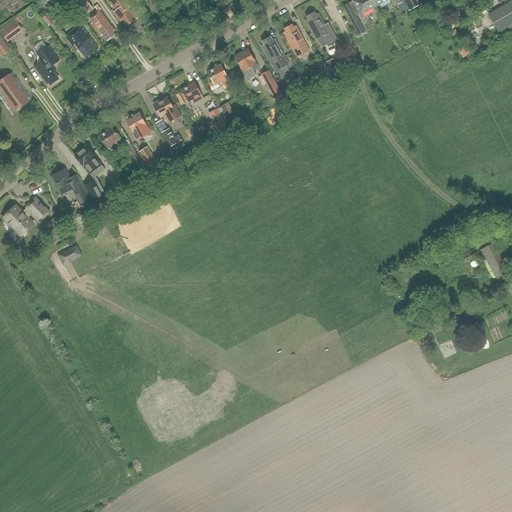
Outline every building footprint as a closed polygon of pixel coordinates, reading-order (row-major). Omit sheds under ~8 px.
[(94,10),(86,0),(81,0),(73,7),(82,19),(94,10)] [(134,17),(129,9),(131,7),(125,0),(113,0),(110,2),(116,11),(114,12),(122,22),(123,20),(128,26),(135,21),(133,18),(134,17)] [(342,7),(352,26),(358,36),(364,33),(355,17),(360,14),(360,15),(375,6),(371,0),(352,0),(353,0),(352,1),(348,4),(348,3),(342,7)] [(418,0),(405,0),(405,1),(410,11),(421,6),(418,0)] [(511,0),(488,15),(499,33),(511,25),(511,0)] [(52,12),(52,13),(56,20),(62,16),(58,9),(52,12)] [(89,18),(92,23),(92,24),(102,37),(103,36),(107,41),(115,35),(113,32),(115,31),(99,10),(89,18)] [(306,23),(316,41),(318,40),(322,48),(337,40),(328,24),(325,26),(319,16),(317,17),(315,14),(308,18),(310,21),(306,23)] [(22,21),(19,17),(0,30),(0,34),(7,43),(23,32),(18,24),(22,21)] [(86,58),(98,49),(80,26),(66,36),(73,45),(75,44),(86,58)] [(308,35),(303,37),(298,27),(295,29),(294,26),(285,30),(287,33),(284,35),(294,53),(308,46),(309,49),(314,47),(308,35)] [(419,43),(425,40),(420,30),(414,33),(419,43)] [(0,36),(0,49),(4,55),(11,51),(0,36)] [(271,37),(262,42),(265,46),(262,48),(275,73),(289,65),(275,40),(273,42),(271,37)] [(37,54),(42,61),(34,67),(47,84),(49,82),(51,85),(58,79),(54,73),(57,70),(54,66),(61,61),(49,45),(37,54)] [(259,68),(257,65),(248,50),(235,57),(242,68),(241,69),(243,73),(251,68),(253,71),(259,68)] [(468,50),(461,55),(464,58),(470,54),(468,50)] [(324,64),(331,77),(340,72),(333,59),(324,64)] [(221,65),(208,72),(214,83),(211,85),(212,87),(213,87),(214,90),(221,86),(221,85),(223,84),(226,88),(232,85),(221,65)] [(262,75),(274,100),(283,95),(270,71),(262,75)] [(17,110),(27,103),(8,76),(0,81),(0,90),(3,94),(4,92),(17,110)] [(300,76),(293,80),(300,93),(307,89),(300,76)] [(308,76),(303,78),(308,86),(312,84),(308,76)] [(194,104),(204,98),(195,82),(182,89),(189,102),(192,100),(194,104)] [(155,104),(154,105),(162,118),(165,116),(169,123),(181,115),(175,104),(172,106),(168,97),(161,101),(160,99),(154,103),(155,104)] [(218,109),(209,114),(222,138),(232,133),(225,121),(218,109)] [(127,120),(134,133),(139,140),(142,138),(151,132),(140,113),(134,116),(133,115),(128,117),(128,119),(127,120)] [(115,147),(123,141),(112,127),(100,136),(109,147),(113,144),(115,147)] [(170,129),(162,134),(173,153),(185,146),(179,136),(175,138),(170,129)] [(125,146),(134,161),(140,158),(131,143),(125,146)] [(74,156),(83,167),(89,174),(101,163),(87,146),(74,156)] [(158,162),(148,147),(139,153),(149,168),(158,162)] [(65,170),(53,176),(62,195),(68,192),(72,198),(76,196),(82,206),(91,201),(77,175),(70,179),(65,170)] [(115,183),(122,191),(124,190),(126,188),(116,175),(112,179),(115,183)] [(95,180),(84,186),(95,206),(96,209),(107,203),(106,200),(95,180)] [(14,229),(16,228),(22,234),(33,224),(28,219),(33,214),(40,222),(49,213),(35,199),(26,207),(27,208),(22,213),(16,207),(4,218),(14,229)] [(96,211),(91,214),(98,226),(103,223),(96,211)] [(56,217),(50,222),(55,228),(56,229),(59,226),(62,223),(56,217)] [(498,280),(511,272),(496,245),(482,252),(498,280)] [(65,250),(57,254),(64,267),(83,257),(77,246),(66,252),(65,250)]
